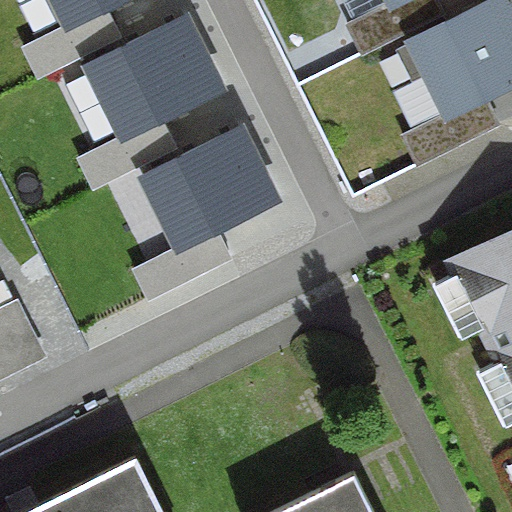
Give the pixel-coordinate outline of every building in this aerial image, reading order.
[(123,0),(55,0),(69,27),(123,0)] [(511,3),(418,48),(448,111),(511,81),(511,3)] [(221,90),(188,21),(90,68),(123,137),(221,90)] [(415,133),(430,163),(511,123),(511,118),(500,93),(415,133)] [(276,201),(243,132),(145,179),(178,248),(276,201)] [(511,511),(511,230),(450,261),(454,270),(429,282),(456,336),(481,323),(498,357),(473,370),(500,424),(511,417),(511,511)] [(0,382),(60,360),(37,300),(0,313),(0,382)] [(156,511),(129,456),(16,511),(156,511)] [(368,511),(348,471),(266,511),(368,511)]
